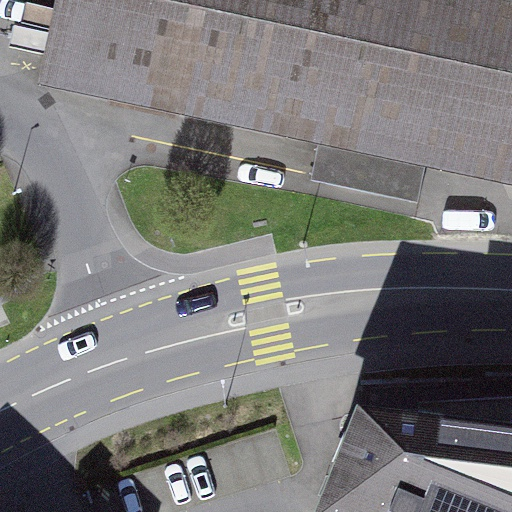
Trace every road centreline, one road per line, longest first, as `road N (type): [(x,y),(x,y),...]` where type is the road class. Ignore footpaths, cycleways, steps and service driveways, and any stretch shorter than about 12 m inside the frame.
road 1 (primary): [(511,291),(333,302),(121,359)]
road 2 (residential): [(121,359),(47,157),(0,96)]
road 3 (primary): [(121,359),(0,413)]
